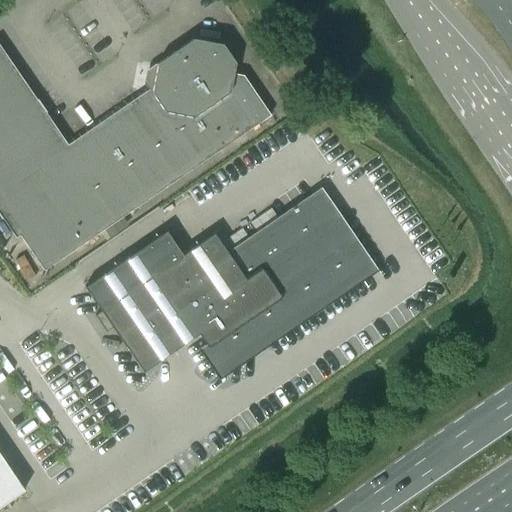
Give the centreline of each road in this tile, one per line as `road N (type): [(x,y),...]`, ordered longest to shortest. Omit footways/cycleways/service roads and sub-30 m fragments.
road 1 (secondary): [(407,0),(511,151)]
road 2 (trunk): [(511,408),(360,511)]
